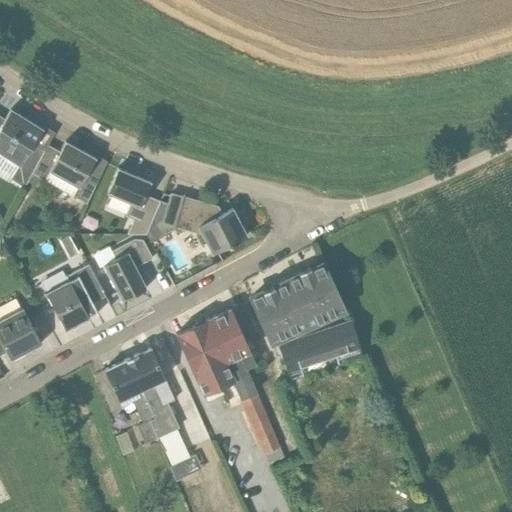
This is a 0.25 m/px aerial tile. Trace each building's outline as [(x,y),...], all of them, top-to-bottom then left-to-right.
[(0,154),(19,167),(42,129),(10,109),(4,119),(0,116),(0,154)] [(59,152),(47,145),(26,183),(35,188),(40,178),(44,181),(49,172),(77,188),(72,197),(86,204),(95,186),(83,179),(95,158),(65,142),(59,152)] [(125,216),(133,220),(127,234),(146,235),(149,226),(160,201),(145,195),(150,182),(117,168),(106,194),(130,204),(125,216)] [(181,198),(171,229),(173,229),(173,228),(184,231),(186,225),(196,228),(210,255),(245,236),(231,209),(217,217),(212,208),(181,198)] [(115,260),(103,266),(121,301),(146,288),(135,267),(146,262),(134,239),(111,251),(115,260)] [(284,280),(285,282),(273,288),(272,286),(262,291),(262,293),(248,299),(268,343),(293,331),(305,326),(306,328),(320,322),(345,310),(323,262),(309,268),(309,267),(298,272),(298,273),(284,280)] [(67,281),(45,293),(65,331),(88,319),(87,317),(96,312),(92,303),(105,296),(88,264),(65,276),(67,281)] [(232,380),(240,400),(256,393),(246,368),(253,365),(248,353),(249,352),(245,341),(250,339),(236,308),(229,311),(229,310),(226,310),(225,309),(214,314),(215,316),(205,321),(205,322),(194,327),(194,326),(191,327),(190,325),(178,330),(179,332),(175,334),(203,394),(224,384),(232,380)] [(0,354),(4,352),(9,360),(39,344),(34,334),(36,334),(34,326),(31,328),(21,309),(0,319),(0,354)] [(307,389),(303,376),(362,356),(350,321),(278,346),(294,393),(307,389)] [(150,347),(126,359),(103,369),(116,397),(120,407),(132,401),(143,424),(138,426),(146,443),(156,439),(165,434),(179,428),(163,395),(159,397),(153,383),(164,378),(150,347)] [(280,447),(256,393),(240,400),(263,455),(264,454),(278,448),(280,447)] [(53,418),(49,407),(37,412),(40,422),(53,418)] [(281,455),(278,448),(264,454),(267,461),(281,455)] [(177,478),(201,470),(195,453),(171,461),(177,478)]
